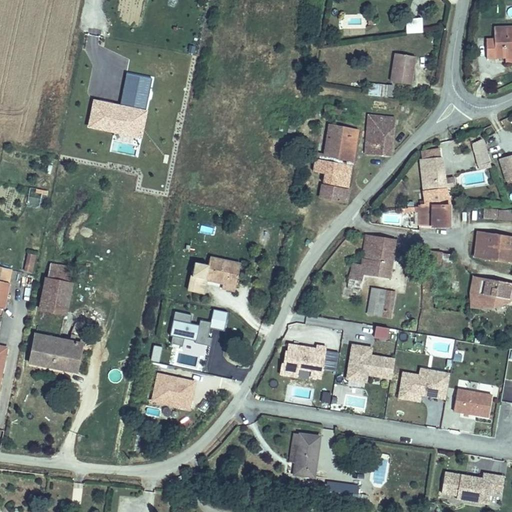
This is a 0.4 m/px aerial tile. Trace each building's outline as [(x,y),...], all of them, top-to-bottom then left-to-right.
[(404,20),(406,34),(423,32),(421,17),(404,20)] [(505,54),(505,58),(505,63),(511,62),(511,27),(494,28),(494,42),(486,42),(487,59),(496,58),(495,55),(505,54)] [(410,85),(414,57),(395,54),(391,82),(410,85)] [(145,113),(152,79),(126,74),(123,91),(130,92),(127,108),(119,107),(94,102),(89,126),(112,131),(114,123),(135,127),(136,126),(139,111),(145,113)] [(393,96),(393,85),(371,84),(371,95),(393,96)] [(127,108),(130,92),(123,91),(119,107),(127,108)] [(140,137),(145,113),(139,111),(136,126),(135,127),(114,123),(112,131),(140,137)] [(394,118),(376,116),(369,116),(365,154),(390,156),(394,118)] [(351,165),(357,130),(331,125),(326,161),(351,165)] [(478,171),(491,167),(482,138),(470,142),(478,171)] [(445,189),(444,179),(440,149),(422,152),(423,159),(422,160),(427,205),(427,206),(449,207),(445,189)] [(511,186),(511,155),(499,159),(508,187),(511,186)] [(347,193),(351,165),(326,161),(322,190),(347,193)] [(455,187),(454,177),(444,179),(445,189),(455,187)] [(44,210),(48,191),(29,187),(26,206),(44,210)] [(346,203),(347,193),(322,190),(321,198),(346,203)] [(450,226),(449,207),(427,206),(427,205),(418,205),(418,207),(415,207),(415,211),(419,211),(419,226),(432,227),(450,226)] [(511,220),(511,210),(483,209),(483,219),(511,220)] [(511,262),(511,237),(478,233),(475,257),(511,262)] [(389,277),(394,240),(366,236),(361,265),(351,264),(348,288),(358,289),(361,273),(389,277)] [(450,269),(452,255),(427,251),(425,265),(450,269)] [(33,272),(35,254),(25,253),(23,271),(33,272)] [(236,286),(240,265),(210,258),(209,264),(195,261),(189,291),(203,294),(206,279),(223,283),(236,286)] [(65,315),(71,285),(68,285),(72,269),(50,264),(40,310),(65,315)] [(0,282),(8,284),(11,270),(0,267),(0,282)] [(511,285),(477,279),(474,294),(482,295),(511,301),(511,285)] [(0,316),(2,316),(8,284),(0,282),(0,316)] [(234,292),(236,286),(223,283),(222,289),(234,292)] [(390,317),(394,292),(372,288),(367,314),(390,317)] [(474,294),(472,306),(479,308),(482,295),(474,294)] [(208,338),(210,329),(224,332),(228,313),(213,310),(210,323),(200,321),(199,326),(190,324),(192,316),(175,313),(169,337),(172,337),(171,345),(182,347),(184,340),(195,342),(195,344),(210,347),(212,339),(208,338)] [(388,339),(390,328),(377,326),(375,337),(388,339)] [(320,329),(298,329),(298,343),(320,343),(320,329)] [(76,373),(82,344),(35,335),(29,363),(41,366),(42,360),(52,362),(51,367),(76,373)] [(325,352),(326,347),(316,346),(316,349),(288,345),(287,352),(285,352),(283,364),(281,364),(279,374),(297,377),(299,369),(311,371),(310,377),(321,379),(322,371),(325,352)] [(370,356),(365,355),(366,347),(353,345),(347,378),(360,381),(362,373),(367,374),(391,378),(394,360),(370,356)] [(336,373),(339,354),(325,352),(322,371),(336,373)] [(431,377),(432,371),(420,369),(419,376),(431,377)] [(119,382),(122,373),(113,370),(109,379),(119,382)] [(445,399),(450,374),(432,371),(431,377),(419,376),(403,373),(399,398),(416,401),(417,394),(445,399)] [(189,410),(195,383),(158,375),(152,402),(189,410)] [(489,417),(493,395),(458,389),(454,411),(489,417)] [(329,403),(331,394),(323,392),(321,402),(329,403)] [(439,427),(442,417),(429,414),(427,424),(439,427)] [(297,463),(298,436),(291,436),(290,462),(297,463)] [(318,476),(319,437),(298,436),(297,463),(297,475),(318,476)] [(372,454),(372,482),(387,482),(387,454),(372,454)] [(501,492),(504,476),(483,472),(482,477),(445,471),(441,492),(457,494),(456,498),(478,501),(480,489),(490,490),(501,492)] [(349,500),(350,485),(327,482),(326,498),(349,500)] [(480,489),(478,501),(488,503),(490,490),(480,489)]
